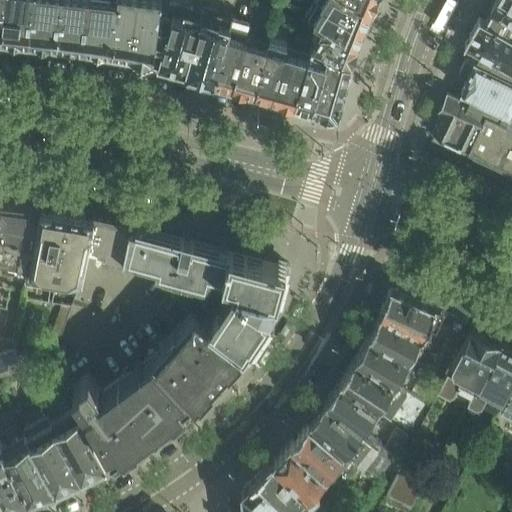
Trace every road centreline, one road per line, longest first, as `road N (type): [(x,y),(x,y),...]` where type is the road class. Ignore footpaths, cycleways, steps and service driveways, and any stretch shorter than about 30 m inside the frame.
road 1 (residential): [(203,460),(271,391),(320,322),(369,197)]
road 2 (residential): [(255,170),(232,114),(106,84),(0,73)]
road 3 (residential): [(0,167),(221,204),(255,170)]
road 4 (tertiary): [(255,170),(78,126),(0,117)]
road 5 (residential): [(369,197),(434,0)]
road 6 (tertiary): [(369,197),(511,242)]
